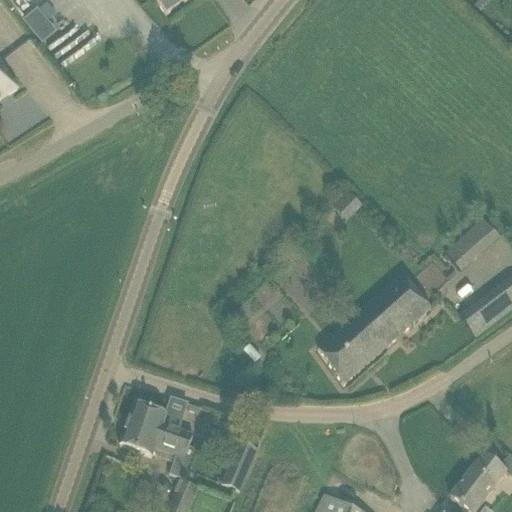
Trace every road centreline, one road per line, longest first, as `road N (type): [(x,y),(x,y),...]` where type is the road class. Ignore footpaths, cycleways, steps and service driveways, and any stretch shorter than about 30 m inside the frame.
road 1 (residential): [(105,370),(226,407),(381,411),(511,338)]
road 2 (tertiary): [(105,370),(165,198),(231,62)]
road 3 (unclassified): [(231,62),(178,78),(0,178)]
road 4 (tertiary): [(56,511),(105,370)]
